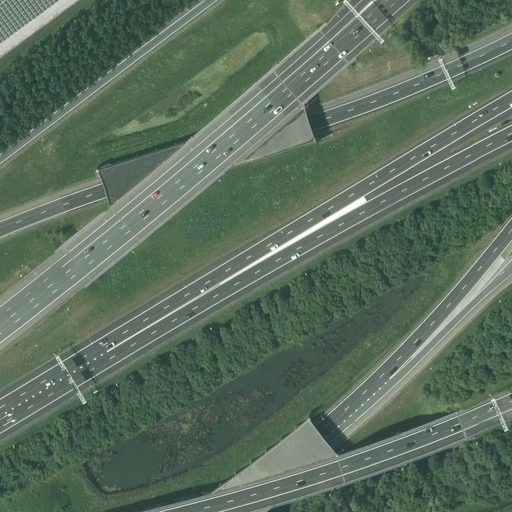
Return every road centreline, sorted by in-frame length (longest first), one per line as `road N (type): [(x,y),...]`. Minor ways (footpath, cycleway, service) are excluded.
road 1 (motorway): [(511,41),(394,95),(0,230)]
road 2 (motorway): [(107,351),(511,98)]
road 3 (motorway): [(107,351),(511,133)]
road 4 (motorway): [(339,42),(0,323)]
road 5 (motorway): [(190,511),(389,450),(511,399)]
road 6 (motorway): [(319,431),(414,344),(511,228)]
road 7 (motorway): [(213,0),(0,160)]
road 8 (motorway): [(319,431),(408,366),(511,267)]
road 9 (motorway): [(209,511),(315,434)]
road 10 (motorway): [(0,416),(107,351)]
